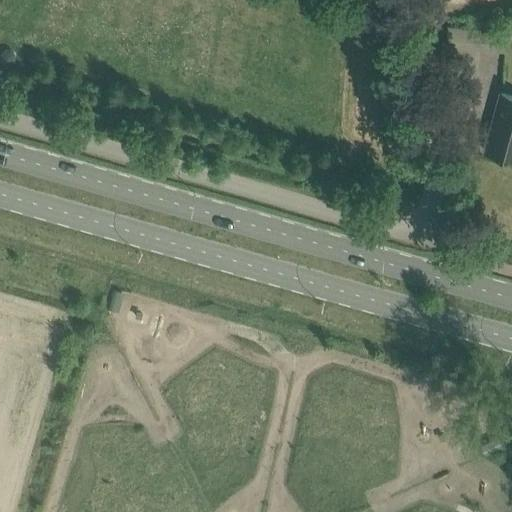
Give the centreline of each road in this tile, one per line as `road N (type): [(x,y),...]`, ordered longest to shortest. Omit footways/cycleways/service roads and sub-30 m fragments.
road 1 (secondary): [(0,194),(511,339)]
road 2 (secondary): [(511,298),(0,153)]
road 3 (unclassified): [(417,241),(0,119)]
road 4 (unclassified): [(417,241),(438,168),(406,0)]
